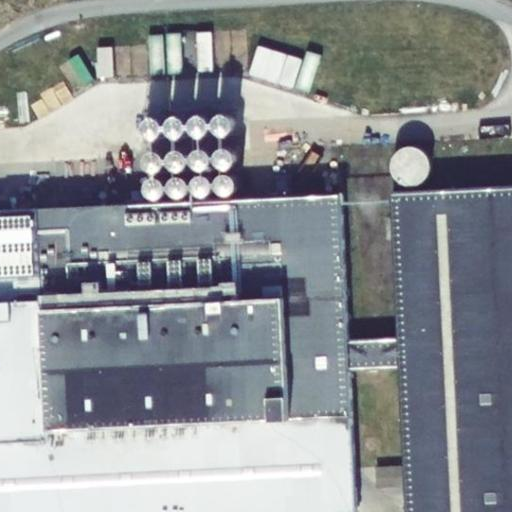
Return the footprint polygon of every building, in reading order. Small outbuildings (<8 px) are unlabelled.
[(419,148),(412,147),(410,147),(403,150),(398,155),(395,161),(394,169),(396,176),(401,181),(407,185),(414,186),(419,185),(424,183),(429,178),(432,171),(433,164),(430,157),(426,152),(419,148)] [(225,168),(229,169),(234,169),(237,166),(239,164),(240,160),(240,156),(238,152),(234,149),(230,148),(226,149),(223,151),(221,153),(219,157),(220,162),(222,165),(225,168)] [(202,170),(207,170),(210,170),(213,168),(215,166),(216,164),(217,160),(216,157),(215,154),(212,151),(208,149),(203,150),(199,152),(196,156),(196,160),(196,163),(198,166),(200,168),(202,170)] [(179,171),(183,172),(188,170),(191,168),(193,164),(193,160),(192,155),(190,153),(187,151),(182,151),(177,152),(174,155),(172,160),(172,162),(173,166),(176,169),(179,171)] [(155,172),(158,173),(163,172),(166,170),(169,167),(170,163),(169,158),(168,156),(165,153),(161,152),(157,152),(153,153),(151,156),(149,161),(149,166),(151,168),(155,172)] [(235,175),(231,174),(226,176),(223,179),(221,182),(220,185),(221,188),(223,192),(226,194),(231,195),(234,195),(238,193),(240,190),(242,186),(241,182),(240,179),(235,175)] [(212,176),(208,175),(204,176),(201,178),(199,180),(197,183),(197,187),(198,190),(201,194),(204,196),(208,196),(212,196),(215,194),(216,192),(218,190),(218,186),(218,182),(215,178),(212,176)] [(189,178),(185,177),(181,177),(176,180),(174,184),(173,187),(174,191),(176,194),(180,197),(183,198),(188,197),(191,195),(193,192),(195,188),(194,184),(192,180),(189,178)] [(165,179),(162,178),(157,178),(154,180),(151,184),(150,189),(151,193),(153,196),(157,198),(162,199),(165,198),(168,196),(170,192),(171,188),(169,182),(165,179)] [(401,337),(403,369),(407,459),(409,511),(511,511),(511,186),(394,192),(401,337)] [(344,195),(1,212),(12,443),(14,479),(356,462),(353,417),(351,371),(403,369),(401,337),(351,340),(344,195)] [(12,443),(1,212),(0,211),(0,511),(359,511),(356,462),(14,479),(12,443)]
